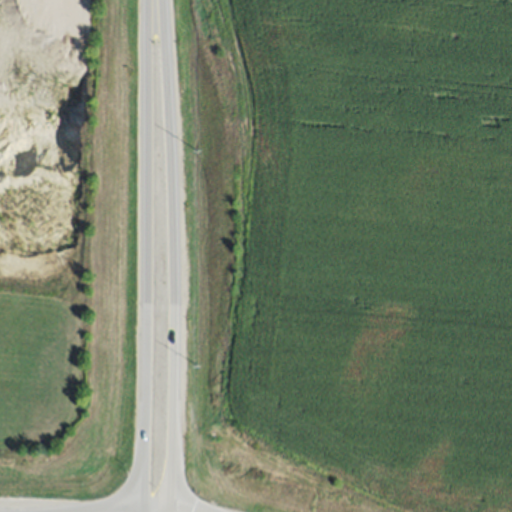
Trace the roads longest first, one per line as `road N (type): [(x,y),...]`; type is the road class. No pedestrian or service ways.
road 1 (primary): [(168,511),(172,189),(167,60),(155,0)]
road 2 (primary): [(151,0),(142,511)]
